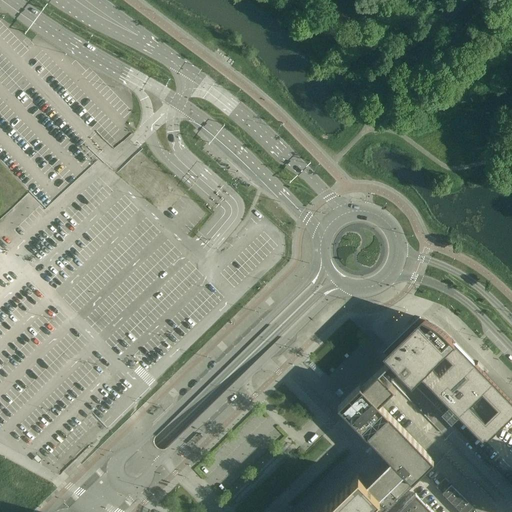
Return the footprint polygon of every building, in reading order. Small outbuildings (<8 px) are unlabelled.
[(511,414),(511,400),(476,363),(447,334),(444,331),(439,327),(434,324),(428,321),(425,319),(386,357),(389,360),(389,359),(411,382),(419,375),(449,405),(441,413),(451,423),(458,415),(484,442),(511,414)] [(389,360),(362,386),(359,384),(338,405),(340,408),(385,454),(390,459),(376,473),(398,495),(402,491),(412,481),(433,460),(378,403),(386,395),(394,388),(388,382),(383,377),(386,373),(384,371),(382,368),(390,360),(389,360)] [(289,442),(231,497),(236,502),(294,447),(289,442)] [(379,511),(398,495),(376,473),(366,483),(358,474),(345,487),(337,494),(338,495),(336,497),(335,497),(327,504),(318,511),(379,511)] [(415,493),(400,507),(395,511),(433,511),(425,503),(429,500),(425,497),(422,500),(415,493)]
